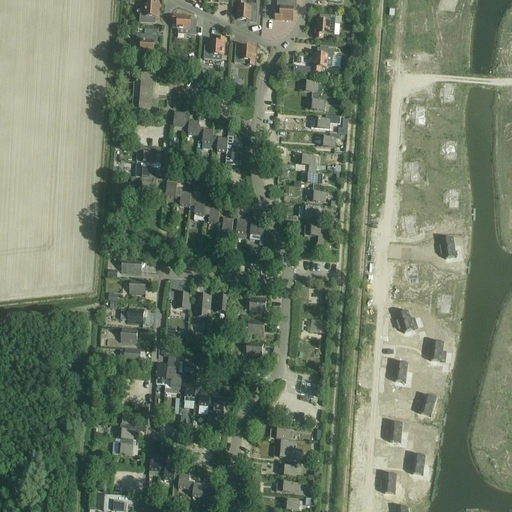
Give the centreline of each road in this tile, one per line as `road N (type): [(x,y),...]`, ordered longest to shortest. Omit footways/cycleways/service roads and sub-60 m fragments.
road 1 (track): [(344,511),(380,0)]
road 2 (track): [(0,318),(86,313),(75,511)]
road 3 (residential): [(149,430),(162,275),(289,283)]
road 4 (residential): [(289,283),(282,366),(235,433),(231,479)]
road 5 (residential): [(258,129),(260,194),(289,283)]
road 6 (residential): [(258,129),(172,88),(168,131)]
road 7 (residential): [(168,0),(279,49)]
